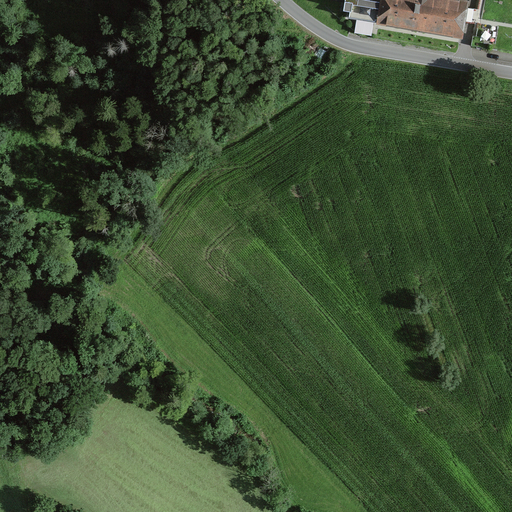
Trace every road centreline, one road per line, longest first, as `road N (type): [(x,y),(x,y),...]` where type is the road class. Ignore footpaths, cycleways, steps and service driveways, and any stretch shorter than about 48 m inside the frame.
road 1 (track): [(0,84),(20,102),(98,238),(46,316),(0,351)]
road 2 (track): [(0,30),(149,23),(332,34)]
road 3 (unclassified): [(280,0),(332,34),(511,68)]
